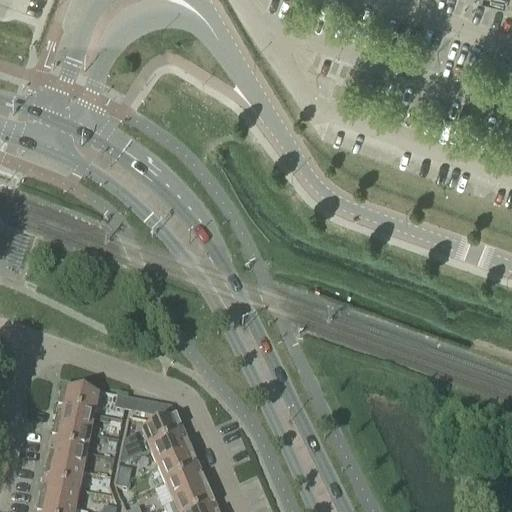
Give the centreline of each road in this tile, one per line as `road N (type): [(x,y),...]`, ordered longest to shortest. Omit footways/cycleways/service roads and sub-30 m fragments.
road 1 (secondary): [(348,511),(290,379),(221,252),(143,167),(70,122)]
road 2 (secondary): [(47,149),(160,229),(198,271),(317,511)]
road 3 (unclassified): [(511,269),(324,196),(218,41)]
road 4 (residential): [(235,511),(180,394),(28,342)]
road 5 (unclassified): [(70,122),(89,99),(114,37),(141,18),(170,16),(218,41)]
road 6 (residential): [(0,490),(28,342)]
road 7 (unclassified): [(98,0),(55,116)]
